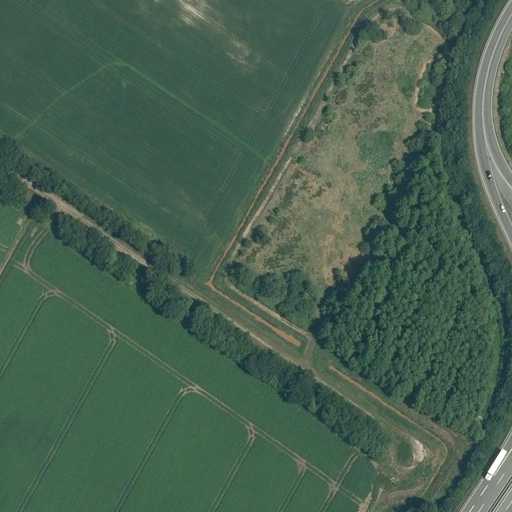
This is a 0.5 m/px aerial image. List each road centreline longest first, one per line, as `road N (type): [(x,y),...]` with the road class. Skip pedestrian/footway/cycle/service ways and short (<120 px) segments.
road 1 (track): [(0,165),(401,435)]
road 2 (motorway): [(511,7),(490,49),(477,113),(480,162),(511,239)]
road 3 (motorway): [(511,184),(493,158),(485,104),(511,22)]
